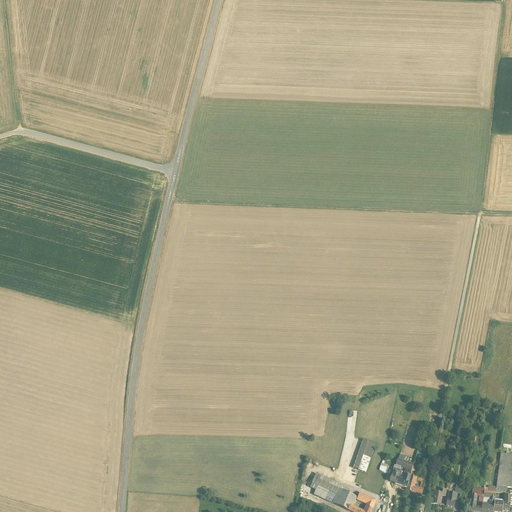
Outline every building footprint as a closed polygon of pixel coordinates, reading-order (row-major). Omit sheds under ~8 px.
[(469,445),(478,446),(480,439),(471,437),(469,445)] [(362,486),(367,471),(376,446),(364,441),(354,470),(358,471),(354,483),(362,486)] [(455,447),(449,446),(446,465),(452,466),(455,447)] [(511,455),(500,454),(498,475),(497,480),(496,487),(496,493),(504,494),(507,494),(508,492),(510,492),(511,491),(511,455)] [(413,465),(398,460),(396,467),(401,468),(411,472),(411,471),(413,466),(413,465)] [(338,494),(340,490),(342,486),(332,482),(335,471),(321,468),(314,495),(333,504),(335,501),(338,494)] [(374,474),(367,471),(362,486),(366,487),(368,483),(369,484),(371,479),(374,474)] [(390,482),(399,485),(401,480),(398,479),(399,474),(394,472),(393,477),(391,477),(390,482)] [(385,480),(376,475),(376,474),(375,474),(375,475),(374,474),(371,479),(378,482),(383,484),(385,480)] [(399,485),(407,488),(410,477),(405,476),(404,481),(401,480),(399,485)] [(415,482),(416,479),(411,477),(407,488),(406,491),(414,494),(416,489),(413,488),(415,482)] [(424,481),(416,479),(415,482),(420,483),(419,490),(422,491),(423,488),(421,487),(422,484),(424,484),(424,481)] [(378,482),(376,487),(369,484),(368,483),(366,487),(372,490),(379,493),(380,493),(383,484),(378,482)] [(472,487),(471,495),(476,496),(480,496),(483,497),(484,492),(484,489),(472,487)] [(438,494),(432,493),(429,504),(440,506),(442,497),(441,497),(442,492),(439,491),(438,494)] [(358,498),(344,492),(343,496),(339,503),(338,506),(348,511),(350,507),(353,508),(357,500),(358,498)] [(375,501),(360,494),(358,498),(357,500),(366,504),(369,505),(368,508),(367,508),(371,510),(375,501)] [(476,500),(471,499),(470,506),(470,508),(469,508),(468,511),(479,511),(480,509),(474,508),(476,500)] [(455,502),(447,500),(446,507),(454,509),(455,502)] [(489,502),(488,510),(481,509),(480,511),(492,511),(493,510),(494,502),(489,502)] [(503,503),(494,503),(494,507),(493,511),(502,511),(503,503)]
